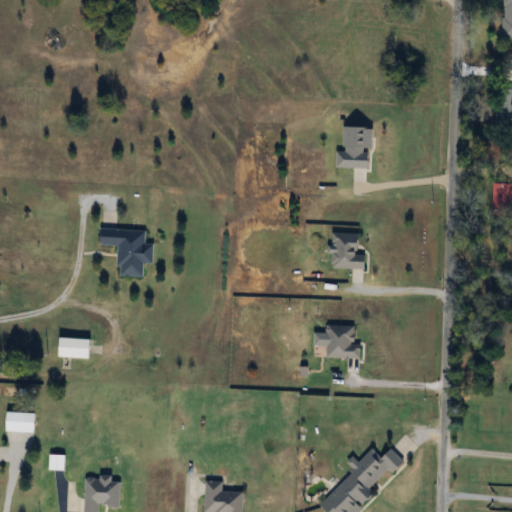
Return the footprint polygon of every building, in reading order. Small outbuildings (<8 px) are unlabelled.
[(511,87),(496,87),(496,129),(511,128),(511,87)] [(375,168),(375,127),(347,127),(347,151),(339,151),(339,168),(375,168)] [(511,208),(511,184),(493,184),(493,209),(511,208)] [(120,276),(147,278),(147,263),(156,264),(157,244),(148,244),(149,231),(102,228),(101,245),(122,247),(120,276)] [(334,269),(370,269),(370,254),(363,254),(363,233),(334,233),(334,269)] [(357,343),(357,326),(329,326),(329,359),(364,359),(364,343),(357,343)] [(94,338),(62,338),(62,358),(94,358),(94,338)] [(38,432),(38,414),(10,414),(10,432),(38,432)] [(394,451),(385,460),(375,450),(362,464),(355,457),(348,464),(356,472),(322,506),(328,511),(361,511),(378,495),(372,489),(391,470),(396,476),(408,464),(394,451)] [(123,478),(87,478),(86,511),(103,511),(104,508),(123,508),(123,478)] [(246,511),(247,493),(225,492),(226,483),(208,482),(206,511),(246,511)]
